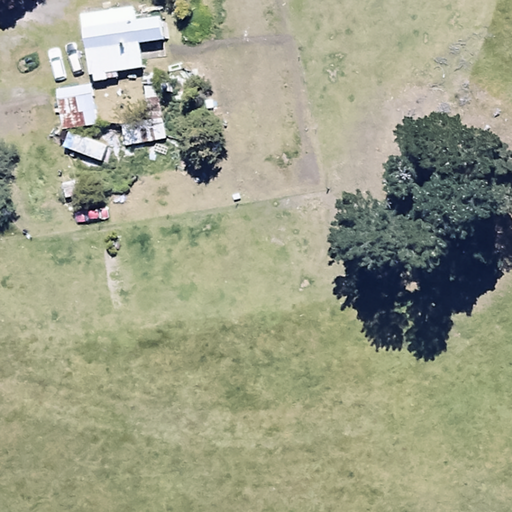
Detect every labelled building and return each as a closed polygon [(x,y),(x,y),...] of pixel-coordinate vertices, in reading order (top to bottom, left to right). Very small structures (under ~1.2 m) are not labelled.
[(134,13),(85,17),(91,80),(95,79),(96,87),(109,85),(109,83),(118,83),(117,76),(143,74),(143,67),(168,65),(164,21),(135,23),(134,13)] [(230,55),(215,57),(219,85),(234,83),(230,55)] [(95,89),(59,94),(64,134),(99,130),(95,89)] [(164,122),(122,130),(127,151),(168,143),(164,122)] [(72,135),(65,151),(102,166),(109,150),(72,135)]
